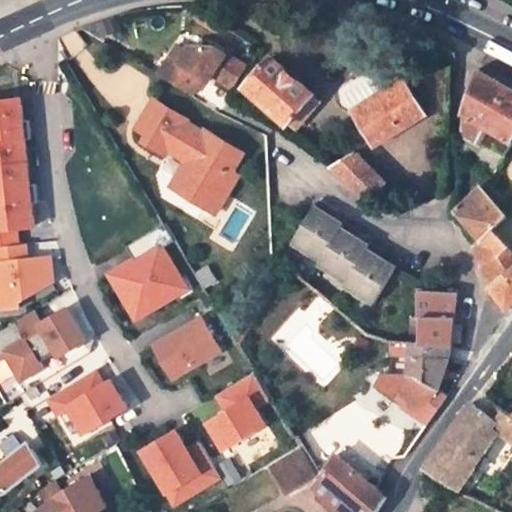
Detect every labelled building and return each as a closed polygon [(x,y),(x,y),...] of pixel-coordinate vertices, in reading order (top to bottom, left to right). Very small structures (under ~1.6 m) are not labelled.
[(192,55),(198,45),(190,44),(186,51),(192,55)] [(248,69),(213,48),(198,45),(192,55),(186,51),(177,46),(169,57),(179,63),(169,79),(193,94),(202,78),(210,83),(214,76),(235,90),(248,69)] [(179,63),(169,57),(159,73),(169,79),(179,63)] [(246,87),(288,124),(291,120),(314,94),(273,57),(246,87)] [(511,142),(511,89),(479,72),(478,71),(463,115),(462,138),(483,148),(493,131),(511,142)] [(354,111),(375,146),(426,115),(405,80),(354,111)] [(22,94),(0,95),(0,301),(56,297),(52,253),(23,255),(21,228),(32,227),(22,94)] [(291,120),(299,127),(322,101),(314,94),(291,120)] [(234,170),(244,153),(206,130),(204,133),(186,122),(188,118),(155,99),(136,129),(148,136),(145,142),(168,157),(169,155),(174,147),(195,161),(191,169),(184,164),(172,186),(205,207),(209,198),(215,196),(223,201),(239,173),(234,170)] [(475,163),(496,173),(511,144),(511,142),(493,131),(483,148),(475,163)] [(474,166),(475,163),(483,148),(462,138),(461,159),(474,166)] [(169,155),(184,164),(191,169),(195,161),(174,147),(169,155)] [(368,200),(385,183),(357,154),(334,168),(368,200)] [(511,207),(486,182),(481,188),(508,216),(511,212),(511,211),(511,207)] [(508,216),(481,188),(458,210),(483,239),(495,229),(508,216)] [(216,214),(223,201),(215,196),(209,198),(205,207),(216,214)] [(371,244),(359,237),(353,233),(357,227),(356,227),(346,221),(345,223),(332,214),(327,211),(331,206),(320,198),(293,242),(321,259),(319,262),(347,280),(344,284),(374,302),(397,265),(384,258),(379,254),(382,248),(372,242),(371,244)] [(327,211),(332,214),(336,209),(331,206),(327,211)] [(506,240),(511,233),(511,212),(508,216),(495,229),(506,240)] [(113,280),(137,319),(174,297),(166,285),(180,276),(164,248),(175,241),(165,224),(128,246),(135,259),(117,270),(120,276),(113,280)] [(353,233),(359,237),(363,231),(357,227),(353,233)] [(511,304),(511,250),(510,248),(511,245),(506,240),(495,229),(483,239),(476,246),(490,286),(509,309),(511,304)] [(387,252),(382,248),(379,254),(384,258),(387,252)] [(120,276),(117,270),(110,274),(113,280),(120,276)] [(174,297),(188,289),(180,276),(166,285),(174,297)] [(453,345),(458,293),(454,293),(421,294),(419,319),(414,319),(412,343),(453,345)] [(0,359),(5,356),(20,381),(42,367),(39,363),(56,353),(59,357),(85,341),(66,309),(41,324),(33,312),(0,331),(0,359)] [(154,346),(173,378),(221,351),(203,318),(154,346)] [(390,351),(401,352),(402,342),(391,342),(390,351)] [(412,343),(410,374),(438,390),(450,354),(453,345),(412,343)] [(68,409),(83,434),(127,407),(120,395),(112,381),(105,386),(95,370),(47,399),(56,415),(68,409)] [(208,422),(225,451),(267,426),(256,408),(270,399),(254,373),(217,395),(227,411),(208,422)] [(438,390),(410,374),(396,398),(420,416),(438,390)] [(124,393),(116,379),(112,381),(120,395),(124,393)] [(470,461),(492,427),(499,432),(511,441),(511,415),(488,396),(480,407),(474,401),(426,468),(461,489),(477,465),(470,461)] [(470,461),(477,465),(499,432),(492,427),(470,461)] [(223,477),(203,443),(190,450),(178,431),(145,451),(169,493),(202,473),(209,485),(223,477)] [(13,434),(0,443),(0,448),(7,458),(0,462),(0,495),(5,495),(44,466),(36,453),(30,457),(13,434)] [(299,449),(271,466),(288,492),(315,476),(299,449)] [(377,511),(387,497),(336,455),(319,481),(315,487),(345,511),(377,511)] [(177,505),(209,485),(202,473),(169,493),(177,505)] [(99,511),(108,508),(91,476),(63,493),(56,480),(47,485),(55,498),(39,511),(99,511)]
